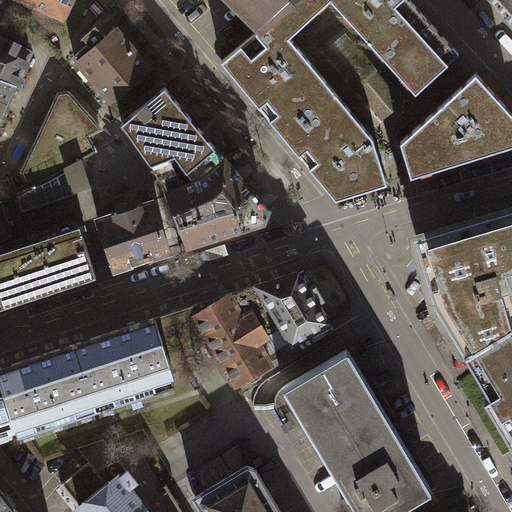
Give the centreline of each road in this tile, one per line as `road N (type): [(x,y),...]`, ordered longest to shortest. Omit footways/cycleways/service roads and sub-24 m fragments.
road 1 (tertiary): [(338,237),(0,339)]
road 2 (residential): [(338,237),(498,511)]
road 3 (residential): [(338,237),(145,0)]
road 4 (tertiary): [(511,180),(338,237)]
